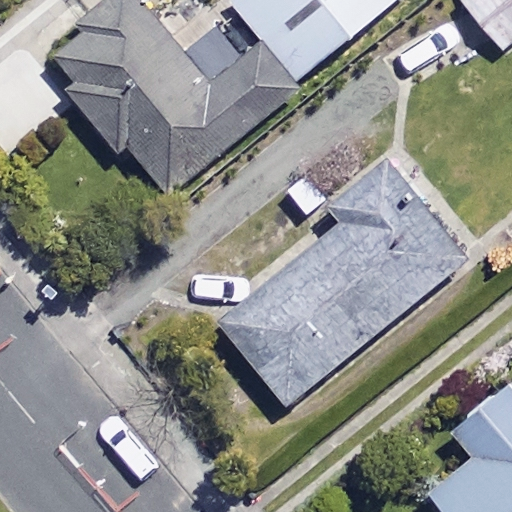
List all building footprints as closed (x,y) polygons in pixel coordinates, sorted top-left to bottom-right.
[(297,80),(239,6),(184,53),(140,0),(102,0),(39,53),(158,196),(297,80)] [(234,0),(239,6),(297,80),(393,0),(234,0)] [(511,39),(511,0),(458,0),(499,50),(511,39)] [(458,258),(377,160),(322,204),(339,224),(219,323),(283,401),(458,258)] [(511,511),(511,372),(449,425),(472,452),(428,489),(447,511),(511,511)]
